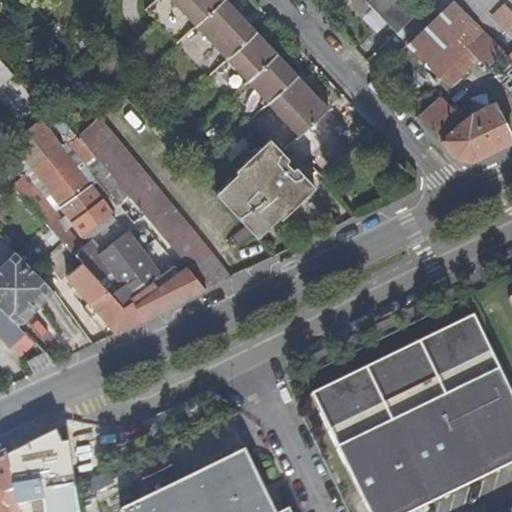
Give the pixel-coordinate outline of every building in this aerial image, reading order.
[(330,108),(232,0),(178,0),(300,135),(330,108)] [(397,32),(414,15),(399,0),(351,0),(359,8),(367,1),(397,32)] [(467,46),(483,30),(452,0),(451,0),(436,15),(425,26),(408,43),(449,86),(479,58),(467,46)] [(433,0),(427,6),(436,15),(451,0),(433,0)] [(494,42),(499,38),(462,0),(452,0),(483,30),(494,42)] [(511,0),(462,0),(499,38),(505,33),(510,38),(511,35),(511,0)] [(398,33),(408,43),(425,26),(415,16),(398,33)] [(487,67),(503,51),(494,42),(483,30),(467,46),(479,58),(487,67)] [(0,92),(23,119),(40,104),(0,58),(0,92)] [(427,94),(411,109),(457,159),(471,161),(511,142),(496,107),(474,118),(471,113),(468,110),(462,115),(466,119),(459,124),(449,113),(452,110),(441,99),(427,94)] [(99,118),(78,136),(126,195),(183,264),(204,290),(230,277),(99,118)] [(116,221),(42,121),(14,142),(88,240),(93,238),(116,221)] [(65,143),(115,203),(126,195),(78,136),(76,134),(65,143)] [(269,139),(268,140),(311,189),(314,187),(269,139)] [(279,219),(311,189),(268,140),(234,173),(237,176),(217,195),(255,236),(276,216),(279,219)] [(21,180),(0,155),(0,172),(4,177),(73,255),(84,245),(69,227),(67,228),(26,176),(21,180)] [(89,256),(83,249),(75,256),(81,263),(120,307),(131,301),(144,319),(204,290),(183,264),(169,274),(172,278),(168,281),(166,277),(160,280),(127,234),(98,254),(95,250),(89,256)] [(62,271),(116,334),(141,322),(145,320),(144,319),(131,301),(120,307),(81,263),(70,272),(66,267),(62,271)] [(0,307),(20,328),(55,294),(54,293),(27,264),(0,290),(0,307)] [(0,336),(10,346),(24,332),(20,328),(0,307),(0,336)] [(369,511),(418,511),(511,466),(511,392),(475,317),(313,398),(369,511)] [(28,364),(32,375),(55,364),(47,356),(28,364)] [(144,483),(152,498),(123,511),(290,511),(291,511),(289,511),(275,511),(246,452),(181,483),(174,469),(144,483)] [(17,511),(6,457),(0,459),(0,511),(17,511)] [(115,484),(110,474),(88,485),(93,495),(115,484)]
